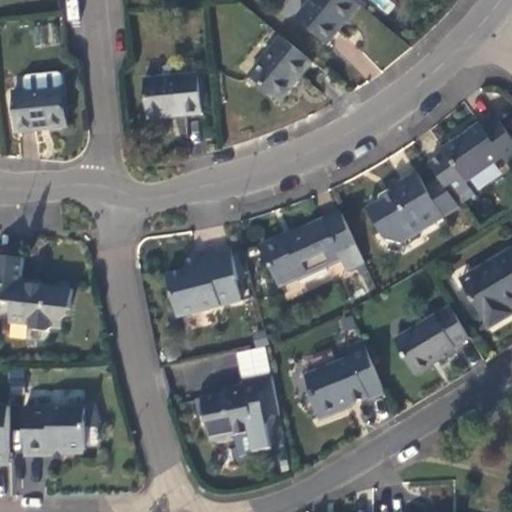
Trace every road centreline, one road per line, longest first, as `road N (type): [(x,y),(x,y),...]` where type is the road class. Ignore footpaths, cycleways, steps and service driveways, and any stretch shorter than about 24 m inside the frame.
road 1 (residential): [(105,188),(156,201),(304,155),(396,104),(480,27)]
road 2 (residential): [(105,188),(114,254),(180,511)]
road 3 (residential): [(511,377),(347,474),(218,511)]
road 4 (residential): [(105,188),(90,0)]
